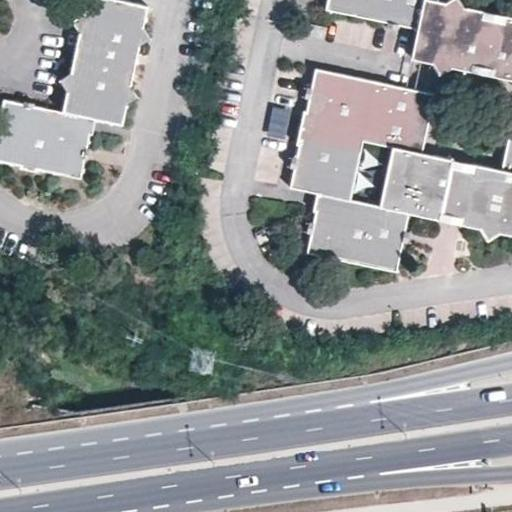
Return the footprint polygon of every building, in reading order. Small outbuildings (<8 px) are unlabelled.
[(118,0),(88,0),(65,111),(98,118),(122,125),(135,64),(139,65),(141,53),(138,53),(148,6),(118,0)] [(327,0),(326,8),(387,22),(385,27),(398,29),(399,25),(418,30),(412,56),(489,73),(511,78),(511,17),(495,14),(433,0),(327,0)] [(327,28),(306,24),(304,36),(325,40),(327,28)] [(434,93),(317,69),(313,87),(307,86),(304,97),(309,98),(307,111),(304,111),(297,144),(300,146),(298,158),(292,157),(290,168),(294,169),(291,187),(316,194),(314,210),(316,210),(314,222),(310,221),(307,232),(311,233),(308,253),(395,270),(402,242),(407,243),(410,232),(404,230),(409,211),(511,233),(511,126),(503,168),(422,152),(434,93)] [(98,118),(65,111),(38,107),(37,104),(26,101),(24,105),(6,102),(0,129),(0,163),(23,167),(23,171),(38,174),(40,172),(82,180),(87,159),(89,159),(91,148),(89,147),(91,134),(94,134),(98,118)]
